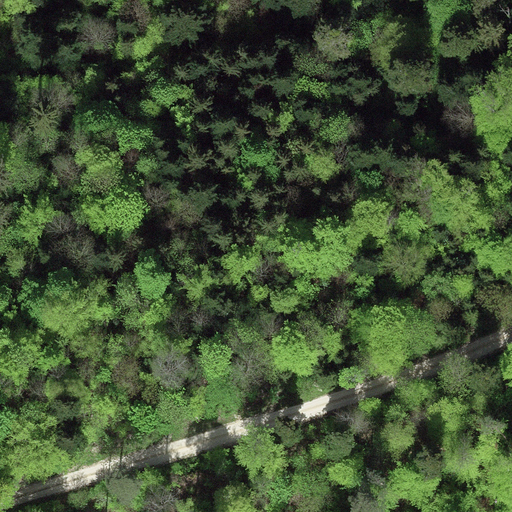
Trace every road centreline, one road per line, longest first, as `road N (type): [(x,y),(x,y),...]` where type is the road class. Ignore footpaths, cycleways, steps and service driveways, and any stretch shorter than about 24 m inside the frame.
road 1 (track): [(511,330),(290,417),(0,500)]
road 2 (track): [(0,77),(121,68),(320,32)]
